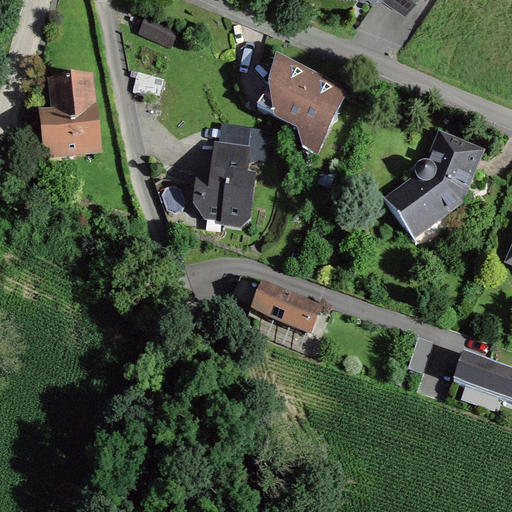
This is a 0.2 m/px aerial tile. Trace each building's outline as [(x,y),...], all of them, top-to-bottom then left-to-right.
[(179,29),(149,17),(143,32),(174,43),(179,29)] [(260,108),(305,131),(325,141),(347,94),(324,83),(288,66),(260,108)] [(65,146),(66,155),(99,153),(94,77),(54,80),(56,111),(45,112),(46,123),(47,147),(65,146)] [(325,141),(305,131),(301,137),(303,147),(319,153),(325,141)] [(473,171),(480,153),(442,137),(431,163),(424,164),(418,169),(419,181),(390,204),(414,237),(460,203),(473,171)] [(218,145),(215,176),(249,179),(252,149),(218,145)] [(48,156),(66,155),(65,146),(47,147),(48,156)] [(215,176),(209,175),(209,184),(200,183),(197,206),(219,208),(227,218),(245,220),(253,221),(257,180),(249,179),(215,176)] [(209,184),(209,175),(203,175),(201,180),(200,183),(209,184)] [(219,208),(197,206),(209,221),(227,222),(227,218),(219,208)] [(227,218),(227,222),(226,226),(244,227),(245,220),(227,218)] [(268,286),(257,314),(307,334),(319,306),(298,298),(268,286)] [(455,382),(511,402),(511,371),(504,368),(465,354),(455,382)]
